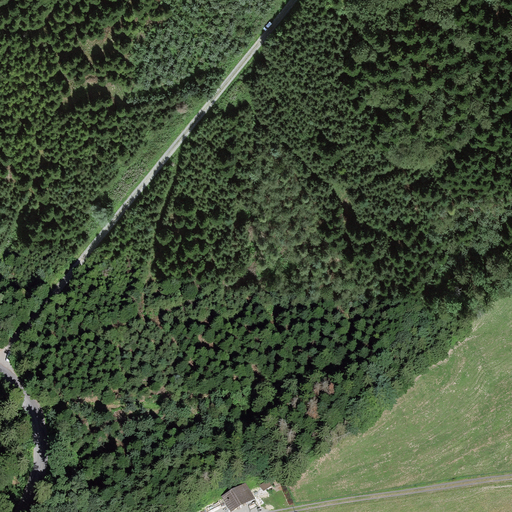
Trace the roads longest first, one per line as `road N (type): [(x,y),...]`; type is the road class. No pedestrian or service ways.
road 1 (track): [(288,0),(0,356)]
road 2 (track): [(511,477),(275,511)]
road 3 (unclassified): [(21,511),(40,467),(40,430),(28,398),(0,372)]
